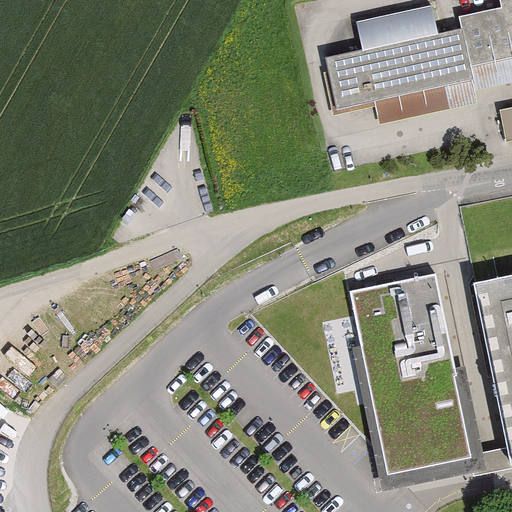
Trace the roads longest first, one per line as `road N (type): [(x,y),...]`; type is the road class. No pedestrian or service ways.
road 1 (track): [(0,297),(270,214),(455,178)]
road 2 (residential): [(511,169),(455,178),(205,314)]
